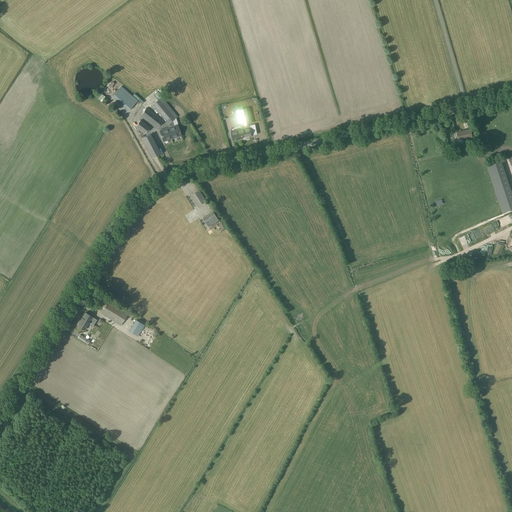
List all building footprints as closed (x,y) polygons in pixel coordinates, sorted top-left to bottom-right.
[(121,86),(113,96),(129,111),(137,101),(121,86)] [(160,98),(152,105),(162,116),(168,124),(177,116),(173,110),(171,112),(160,98)] [(162,121),(146,108),(141,114),(158,127),(162,121)] [(241,129),(231,131),(231,132),(233,140),(238,139),(241,139),(241,138),(243,137),(249,136),(249,137),(250,137),(251,137),(252,136),(252,135),(252,134),(252,132),(251,129),(252,129),(252,131),(256,130),(256,127),(255,124),(252,125),(248,125),(248,124),(252,123),(249,108),(237,110),(238,116),(240,126),(244,125),(245,126),(242,127),(241,127),(241,129)] [(145,134),(149,127),(140,120),(135,126),(145,134)] [(181,135),(177,124),(159,130),(163,141),(181,135)] [(470,129),(457,132),(459,140),(472,137),(470,129)] [(153,157),(160,153),(150,134),(142,138),(153,157)] [(511,209),(511,192),(501,160),(487,165),(502,212),(511,209)] [(207,201),(199,190),(191,195),(198,207),(207,201)] [(209,227),(219,219),(213,211),(203,217),(209,227)] [(129,313),(109,301),(101,313),(121,325),(129,313)] [(85,312),(82,317),(89,321),(94,324),(97,319),(85,312)] [(94,324),(89,321),(82,317),(77,325),(84,330),(87,324),(92,327),(94,324)] [(144,325),(135,319),(128,330),(137,336),(144,325)]
